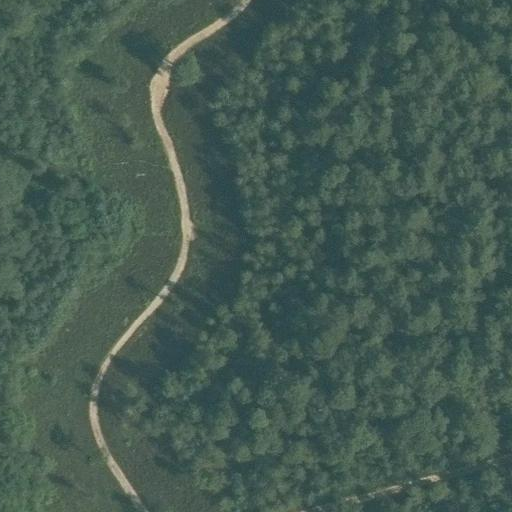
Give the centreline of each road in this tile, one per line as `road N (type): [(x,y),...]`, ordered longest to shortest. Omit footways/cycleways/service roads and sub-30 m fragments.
road 1 (track): [(141,511),(96,436),(91,396),(98,373),(184,260),(186,202),(175,168)]
road 2 (track): [(175,168),(157,120),(168,65),(247,0)]
road 3 (track): [(511,461),(334,511)]
